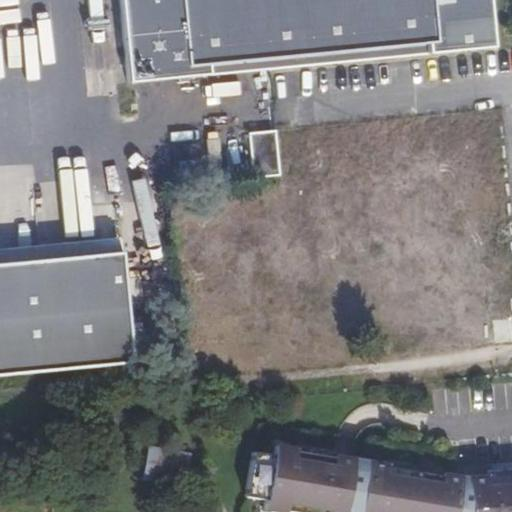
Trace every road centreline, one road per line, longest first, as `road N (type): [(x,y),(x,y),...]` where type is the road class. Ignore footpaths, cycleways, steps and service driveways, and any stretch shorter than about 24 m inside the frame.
road 1 (unknown): [(291,110),(511,91)]
road 2 (unknown): [(91,126),(291,110)]
road 3 (unknown): [(70,0),(75,72),(91,126)]
